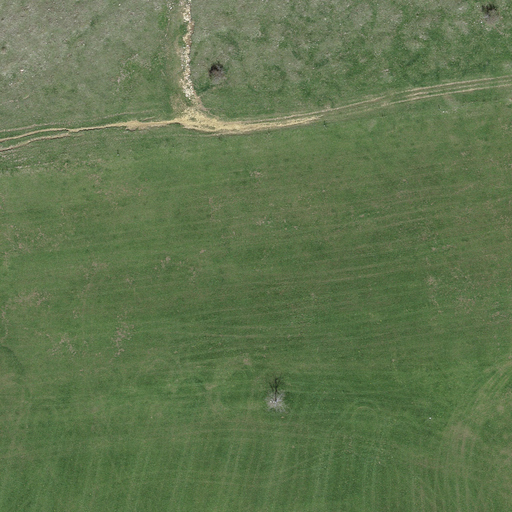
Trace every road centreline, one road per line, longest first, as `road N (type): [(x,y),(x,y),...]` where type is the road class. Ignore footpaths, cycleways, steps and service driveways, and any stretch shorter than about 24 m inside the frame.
road 1 (track): [(177,0),(174,75),(189,113),(205,122),(265,127),(511,75)]
road 2 (track): [(0,149),(83,142),(189,113)]
